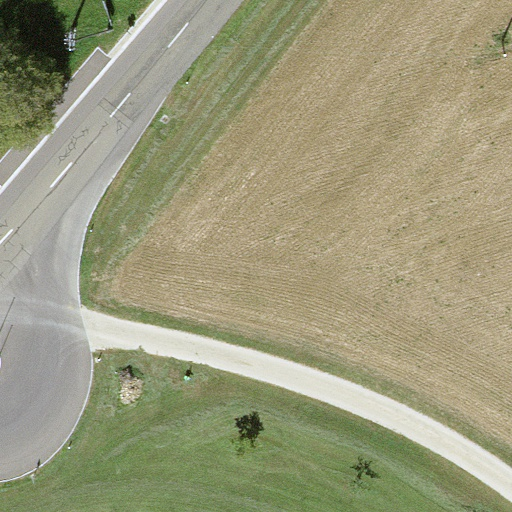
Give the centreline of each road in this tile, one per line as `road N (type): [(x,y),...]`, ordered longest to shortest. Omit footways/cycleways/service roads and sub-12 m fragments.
road 1 (track): [(511,485),(353,396),(184,348),(0,311)]
road 2 (tertiary): [(210,0),(0,241)]
